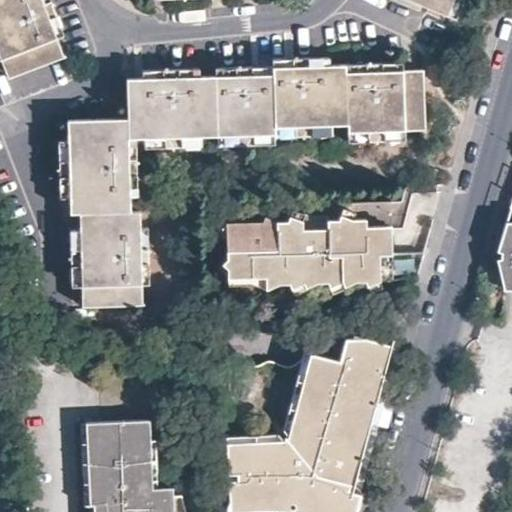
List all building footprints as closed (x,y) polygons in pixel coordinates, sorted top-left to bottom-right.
[(0,0),(0,57),(0,59),(47,41),(47,39),(46,38),(45,37),(45,35),(44,34),(42,33),(40,32),(38,32),(32,34),(29,26),(56,15),(50,0),(49,0),(43,3),(42,0),(0,0)] [(412,0),(424,5),(455,18),(463,0),(412,0)] [(64,34),(56,15),(29,26),(32,34),(38,32),(40,32),(42,33),(44,34),(45,35),(45,37),(46,38),(47,39),(47,41),(56,37),(64,34)] [(63,57),(56,37),(47,41),(0,59),(8,77),(63,57)] [(411,69),(400,70),(380,70),(380,62),(364,63),(364,70),(344,71),(344,63),(329,64),(309,64),(309,57),(293,58),(293,65),(272,66),(255,66),(252,66),(236,67),(236,74),(216,75),(216,67),(200,68),(200,75),(180,76),(180,68),(163,69),(163,76),(143,77),(144,137),(165,137),(166,147),(183,146),(183,136),(201,135),(217,135),(237,135),(237,144),(255,144),(255,134),(274,133),(274,126),(294,125),(295,135),(315,135),(314,125),(331,124),(347,123),(348,131),(368,130),(368,140),(385,140),(384,130),(405,130),(425,129),(423,69),(411,69)] [(293,65),(293,58),(289,58),(285,58),(272,58),(272,66),(293,65)] [(364,70),(364,63),(351,63),(344,63),(344,71),(364,70)] [(236,67),(216,67),(216,75),(236,74),(236,67)] [(144,137),(143,77),(139,77),(126,78),(128,117),(128,138),(136,137),(144,137)] [(128,138),(128,117),(68,119),(68,139),(69,160),(59,160),(59,172),(59,177),(69,176),(70,197),(70,213),(79,212),(129,211),(128,195),(126,195),(119,195),(118,190),(118,188),(117,187),(116,186),(114,186),(106,184),(106,177),(137,176),(136,137),(128,138)] [(331,124),(314,125),(315,135),(332,134),(331,124)] [(294,125),(274,126),(274,133),(274,136),(295,135),(294,125)] [(348,131),(348,141),(368,140),(368,130),(348,131)] [(405,139),(405,130),(384,130),(385,140),(405,139)] [(255,144),(274,143),(274,136),(274,133),(255,134),(255,144)] [(201,135),(183,136),(183,146),(201,145),(201,135)] [(237,135),(217,135),(217,145),(237,144),(237,135)] [(144,147),(166,147),(165,137),(144,137),(144,147)] [(69,160),(68,139),(58,140),(59,160),(69,160)] [(59,177),(60,197),(70,197),(69,176),(59,177)] [(126,195),(128,195),(137,194),(137,176),(106,177),(106,184),(114,186),(116,186),(117,187),(118,188),(118,190),(119,195),(126,195)] [(511,196),(500,242),(504,244),(503,257),(499,258),(502,286),(511,285),(511,196)] [(337,216),(349,220),(352,213),(339,209),(337,216)] [(129,211),(79,212),(80,228),(137,227),(140,226),(140,211),(129,211)] [(264,211),(261,217),(273,222),(276,216),(264,211)] [(288,211),(286,217),(298,221),(301,215),(288,211)] [(258,222),(223,222),(224,259),(219,263),(224,269),(224,279),(261,277),(262,289),(275,284),(286,284),(288,289),(300,283),(303,288),(313,283),(324,283),(327,287),(339,282),(341,287),(351,282),(361,282),(364,286),(376,281),(376,268),(375,255),(388,255),(388,241),(387,227),(362,227),(362,219),(349,220),(337,216),(335,220),(324,220),(324,229),(299,230),(298,221),(286,217),(284,221),(273,222),(261,217),(258,222)] [(148,244),(147,226),(140,226),(137,227),(138,244),(148,244)] [(138,244),(137,227),(80,228),(80,245),(70,246),(71,249),(71,259),(71,266),(80,266),(80,285),(82,285),(82,306),(142,304),(141,283),(140,284),(140,264),(148,263),(148,244),(138,244)] [(80,245),(80,228),(70,228),(70,246),(80,245)] [(149,283),(148,263),(140,264),(140,284),(141,283),(149,283)] [(80,285),(80,266),(71,266),(71,286),(80,285)] [(351,511),(354,503),(356,492),(349,490),(385,349),(381,339),(347,331),(342,338),(336,362),(304,355),(300,370),(296,370),(203,363),(203,391),(292,399),(282,435),(230,439),(231,511),(267,511),(268,510),(272,507),(276,506),(279,506),(283,506),(286,508),(289,511),(351,511)] [(349,490),(356,492),(360,478),(367,453),(381,402),(387,378),(393,357),(394,351),(385,349),(349,490)] [(153,489),(152,472),(159,471),(157,448),(151,449),(149,421),(87,426),(88,442),(88,454),(82,454),(84,478),(90,477),(91,494),(85,494),(86,508),(94,508),(94,511),(182,511),(186,510),(185,494),(176,495),(176,488),(153,489)]
